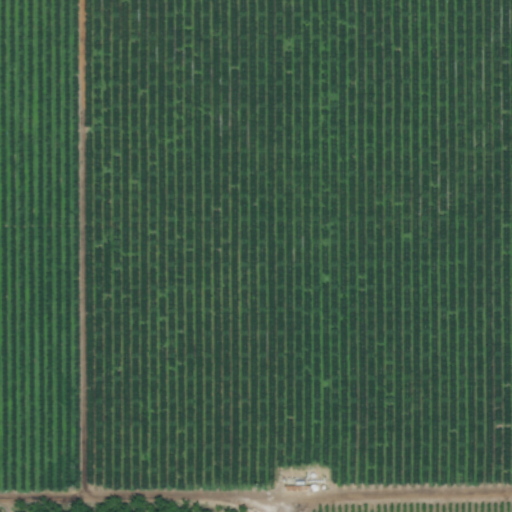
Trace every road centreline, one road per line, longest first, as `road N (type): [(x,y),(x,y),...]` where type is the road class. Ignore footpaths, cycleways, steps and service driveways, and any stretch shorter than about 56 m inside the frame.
road 1 (track): [(0,496),(511,492)]
road 2 (track): [(80,494),(77,0)]
